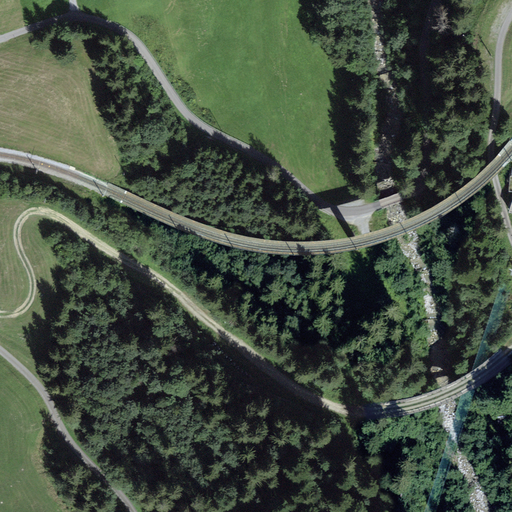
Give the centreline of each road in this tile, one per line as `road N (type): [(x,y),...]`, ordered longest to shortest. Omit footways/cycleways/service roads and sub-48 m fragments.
road 1 (unclassified): [(380,204),(328,207),(278,168),(202,128),(140,46),(103,22),(67,17),(0,39)]
road 2 (track): [(168,282),(292,384),(340,409),(445,394),(511,349)]
road 3 (track): [(0,316),(23,310),(31,294),(16,240),(20,220),(32,211),(62,217),(168,282)]
road 4 (track): [(511,239),(490,150),(498,50),(511,14)]
road 5 (residential): [(437,0),(423,46),(423,173),(412,189),(380,204)]
